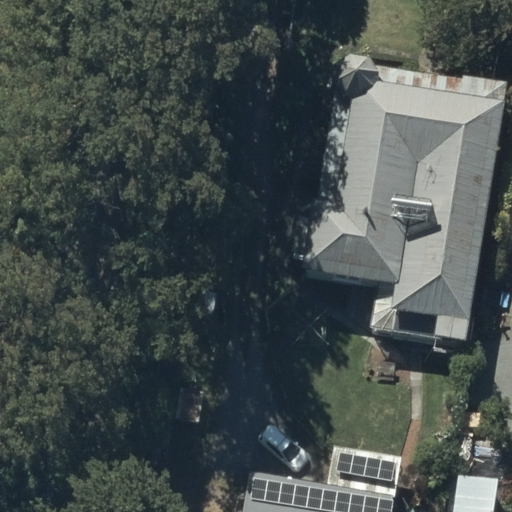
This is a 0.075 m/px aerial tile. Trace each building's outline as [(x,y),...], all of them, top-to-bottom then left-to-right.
[(0,0),(0,86),(15,1),(8,0),(0,0)] [(288,249),(297,250),(295,266),(394,279),(388,329),(466,340),(501,84),(371,63),(370,61),(368,60),(366,59),(364,57),(362,57),(360,56),(358,55),(356,55),(354,54),(352,55),(350,55),(347,55),(345,55),(343,56),(341,57),(339,58),(338,59),(336,60),(334,62),(333,64),(331,65),(330,67),(329,69),(328,71),(328,73),(327,75),(327,77),(326,79),(326,82),(327,84),(327,86),(328,88),(328,90),(329,92),(330,94),(317,195),(305,194),(302,214),(293,212),(288,249)] [(324,480),(248,466),(239,511),(393,511),(404,457),(330,444),(324,480)] [(511,511),(511,452),(503,511),(511,511)] [(452,476),(449,511),(493,511),(496,479),(452,476)]
